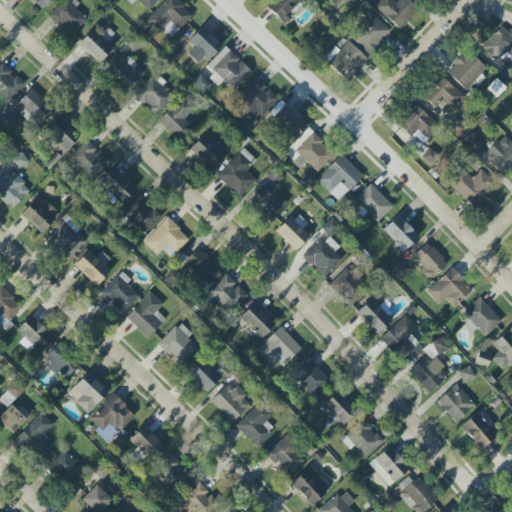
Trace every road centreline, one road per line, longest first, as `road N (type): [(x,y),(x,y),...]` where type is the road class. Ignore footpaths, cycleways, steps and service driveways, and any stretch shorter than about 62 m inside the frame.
road 1 (residential): [(0,9),(260,262),(482,497)]
road 2 (residential): [(229,0),(511,282)]
road 3 (residential): [(0,238),(272,511)]
road 4 (residential): [(356,124),(467,1)]
